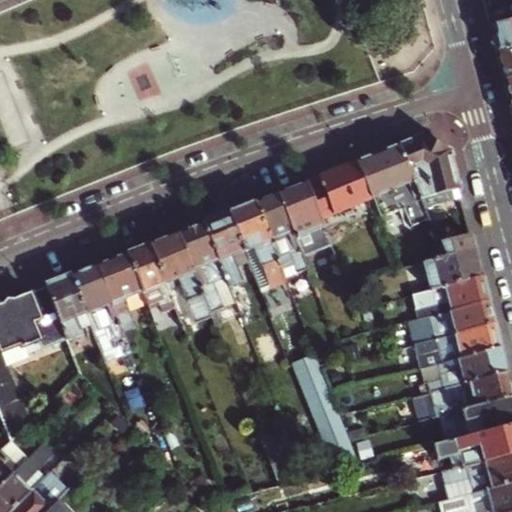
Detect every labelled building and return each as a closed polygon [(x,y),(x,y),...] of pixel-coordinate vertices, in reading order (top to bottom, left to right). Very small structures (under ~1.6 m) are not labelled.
[(511,48),(511,22),(489,28),(496,53),(511,48)] [(503,82),(511,79),(511,48),(496,53),(503,82)] [(511,79),(503,82),(509,106),(511,105),(511,79)] [(421,201),(459,190),(449,149),(422,136),(398,146),(421,201)] [(425,211),(421,201),(398,146),(357,163),(372,200),(379,218),(403,209),(411,227),(429,220),(425,211)] [(321,220),(372,200),(357,163),(306,184),(321,220)] [(326,234),(321,220),(306,184),(277,195),(307,270),(311,278),(330,270),(317,238),(326,234)] [(421,201),(425,211),(462,201),(459,190),(421,201)] [(296,274),(307,270),(277,195),(254,204),(281,271),(293,266),(296,274)] [(293,301),(281,271),(254,204),(228,215),(244,254),(254,250),(269,290),(276,308),(293,301)] [(248,264),(244,254),(228,215),(203,225),(225,279),(238,311),(251,306),(236,268),(248,264)] [(213,284),(225,279),(203,225),(177,235),(211,319),(214,327),(222,324),(217,312),(223,309),(213,284)] [(330,270),(339,267),(326,234),(317,238),(330,270)] [(194,325),(211,319),(177,235),(149,246),(167,290),(179,285),(183,296),(194,325)] [(446,259),(475,251),(471,236),(439,244),(446,259)] [(171,300),(167,290),(149,246),(126,255),(142,293),(146,303),(149,312),(172,303),(171,300)] [(260,293),(269,290),(254,250),(244,254),(248,264),(260,293)] [(430,292),(482,279),(475,251),(446,259),(424,264),(430,292)] [(125,299),(142,293),(126,255),(96,267),(122,333),(133,328),(129,318),(126,311),(125,311),(123,305),(125,299)] [(293,301),(316,292),(311,278),(307,270),(296,274),(293,266),(281,271),(293,301)] [(135,364),(122,333),(96,267),(70,278),(90,326),(93,333),(105,328),(113,348),(119,345),(123,355),(121,356),(125,368),(135,364)] [(80,330),(90,326),(70,278),(45,288),(65,339),(66,342),(82,336),(80,330)] [(240,317),(238,311),(225,279),(213,284),(223,309),(217,312),(222,324),(240,317)] [(450,313),(488,304),(482,279),(430,292),(412,296),(416,312),(448,303),(450,313)] [(171,300),(183,296),(179,285),(167,290),(171,300)] [(42,348),(65,339),(45,288),(0,305),(0,413),(12,441),(13,440),(30,424),(5,365),(1,354),(18,347),(20,350),(23,349),(39,342),(42,348)] [(125,311),(126,311),(146,303),(142,293),(125,299),(123,305),(125,311)] [(418,321),(450,313),(448,303),(416,312),(418,321)] [(456,336),(494,326),(488,304),(450,313),(456,336)] [(443,365),(500,351),(494,326),(456,336),(395,352),(398,363),(418,358),(439,353),(443,365)] [(121,356),(123,355),(119,345),(113,348),(105,328),(93,333),(105,362),(121,356)] [(5,365),(26,357),(23,349),(20,350),(18,347),(1,354),(5,365)] [(422,396),(506,374),(500,351),(443,365),(437,367),(440,377),(423,381),(418,382),(422,396)] [(437,367),(443,365),(439,353),(418,358),(421,371),(437,367)] [(335,472),(357,463),(314,356),(292,364),(335,472)] [(423,381),(440,377),(437,367),(421,371),(423,381)] [(461,412),(511,399),(511,395),(506,374),(422,396),(419,397),(423,410),(447,404),(458,401),(461,412)] [(451,443),(511,427),(511,399),(461,412),(466,433),(450,437),(451,443)] [(450,415),(461,412),(458,401),(447,404),(450,415)] [(459,469),(511,455),(511,427),(451,443),(434,448),(437,462),(456,457),(459,469)] [(278,487),(304,477),(286,433),(261,443),(278,487)] [(0,488),(31,458),(13,440),(12,441),(0,452),(0,488)] [(0,488),(0,511),(11,511),(33,491),(25,484),(40,470),(58,452),(48,442),(31,458),(0,488)] [(473,494),(511,484),(511,455),(459,469),(413,481),(416,492),(444,487),(469,480),(473,494)] [(33,491),(34,490),(47,477),(40,470),(25,484),(33,491)] [(466,496),(473,494),(469,480),(444,487),(448,501),(466,496)] [(511,511),(511,484),(473,494),(466,496),(470,511),(511,511)] [(11,511),(47,511),(56,503),(52,499),(47,503),(34,490),(33,491),(11,511)] [(440,511),(470,511),(466,496),(448,501),(438,503),(440,511)] [(77,511),(63,497),(56,503),(47,511),(77,511)]
